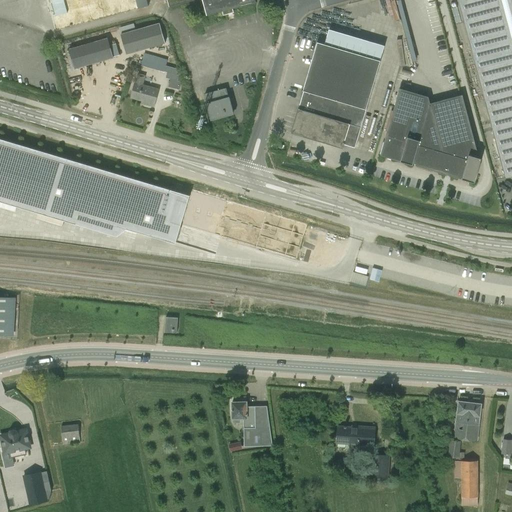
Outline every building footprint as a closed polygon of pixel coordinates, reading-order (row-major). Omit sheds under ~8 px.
[(47,0),(56,31),(148,6),(146,0),(47,0)] [(166,0),(169,6),(193,0),(202,0),(206,15),(222,11),(223,15),(233,12),(232,8),(256,2),(255,0),(166,0)] [(511,0),(458,0),(506,179),(511,177),(511,0)] [(160,23),(121,34),(127,54),(165,43),(160,23)] [(108,38),(69,49),(75,68),(113,57),(119,56),(116,44),(110,46),(108,38)] [(298,109),(291,133),(343,148),(344,144),(355,148),(380,60),(317,42),(302,91),(303,91),(298,109)] [(144,54),(141,65),(164,72),(166,66),(167,60),(144,54)] [(166,66),(164,72),(167,72),(166,78),(170,79),(168,87),(178,90),(180,82),(178,81),(179,75),(176,74),(177,69),(166,66)] [(158,89),(142,85),(144,76),(138,74),(135,83),(134,83),(130,98),(142,101),(142,103),(153,107),(158,89)] [(226,88),(205,94),(207,102),(206,103),(211,120),(234,114),(229,96),(228,97),(226,88)] [(399,88),(380,154),(412,164),(413,162),(416,163),(415,165),(475,182),(481,158),(479,157),(462,95),(430,103),(428,97),(399,88)] [(0,200),(76,224),(79,214),(127,229),(175,243),(190,195),(0,138),(0,200)] [(189,196),(181,223),(336,269),(348,232),(194,185),(189,196)] [(351,281),(365,285),(368,276),(354,271),(351,281)] [(0,334),(9,335),(11,298),(0,297),(0,334)] [(176,333),(177,326),(178,318),(166,317),(165,332),(176,333)] [(453,440),(461,441),(477,443),(479,425),(482,403),(458,400),(455,422),(453,440)] [(232,402),(232,418),(243,418),(244,446),(272,445),(267,406),(246,406),(246,402),(232,402)] [(451,430),(452,421),(445,420),(444,429),(451,430)] [(78,424),(61,426),(63,445),(80,443),(78,424)] [(357,427),(338,425),(336,443),(373,446),(375,427),(357,425),(357,427)] [(6,449),(0,450),(0,460),(0,461),(28,455),(26,449),(31,448),(27,431),(3,437),(3,439),(2,439),(4,447),(5,447),(6,449)] [(503,439),(502,453),(506,453),(510,454),(511,440),(503,439)] [(459,458),(461,441),(453,440),(450,440),(448,456),(459,458)] [(390,455),(371,454),(369,477),(389,479),(390,455)] [(478,461),(454,460),(454,478),(461,478),(461,497),(461,505),(478,506),(478,497),(478,461)] [(46,464),(29,467),(35,494),(52,491),(46,464)]
